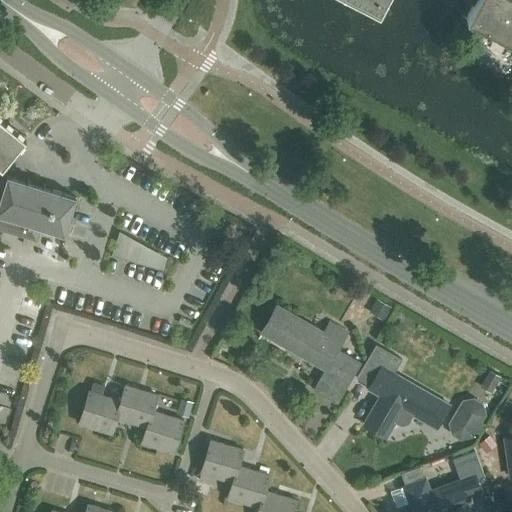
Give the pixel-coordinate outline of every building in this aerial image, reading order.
[(511,0),(347,0),(379,17),(388,0),(467,0),(473,3),(465,17),(511,42),(511,0)] [(0,228),(37,240),(41,227),(63,234),(75,196),(7,174),(4,182),(0,179),(0,164),(24,135),(0,115),(0,228)] [(165,273),(172,255),(124,236),(117,254),(165,273)] [(322,332),(277,306),(261,332),(325,369),(314,389),(338,403),(361,363),(338,349),(348,332),(329,321),(322,332)] [(236,338),(224,332),(215,350),(227,356),(236,338)] [(401,359),(374,345),(355,379),(369,387),(368,389),(380,396),(364,425),(386,438),(395,421),(401,424),(408,421),(412,414),(436,427),(449,405),(393,374),(401,359)] [(501,377),(489,372),(481,388),(492,394),(501,377)] [(114,417),(116,418),(146,428),(152,411),(157,396),(124,385),(119,401),(114,417)] [(114,417),(119,401),(88,391),(78,423),(111,433),(116,418),(114,417)] [(146,428),(141,443),(173,453),(183,421),(152,411),(146,428)] [(233,483),(238,465),(242,450),(211,441),(201,473),(232,483),(233,483)] [(260,508),(265,491),(270,475),(238,465),(233,483),(232,483),(227,498),(259,507),(260,508)] [(482,494),(472,470),(458,475),(460,480),(430,491),(425,477),(403,486),(412,511),(461,511),(471,508),(468,500),(482,494)] [(292,511),(296,500),(265,491),(260,508),(259,507),(257,511),(292,511)]
